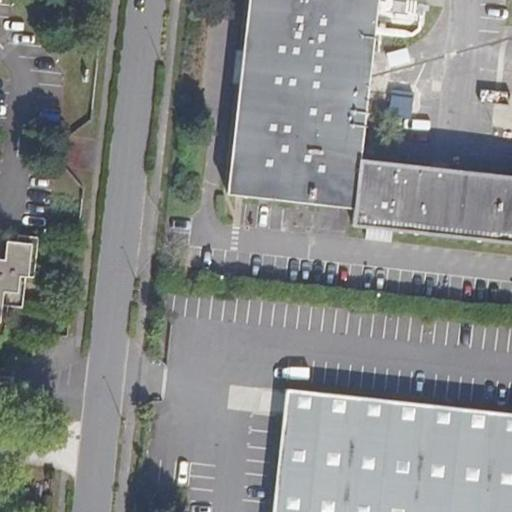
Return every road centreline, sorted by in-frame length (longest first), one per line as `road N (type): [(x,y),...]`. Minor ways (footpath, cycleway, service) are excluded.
road 1 (unclassified): [(97,511),(155,0)]
road 2 (unknown): [(511,377),(233,350),(197,360),(196,389)]
road 3 (unknown): [(196,389),(195,415),(222,471),(218,511)]
